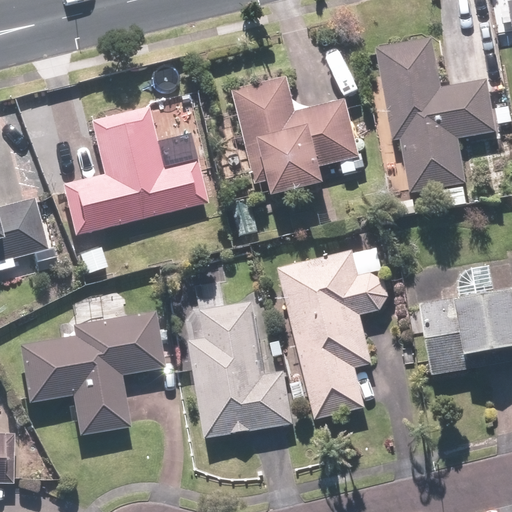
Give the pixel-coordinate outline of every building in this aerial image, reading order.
[(432,43),(378,52),(393,145),(403,143),(411,194),(442,190),(445,208),(470,204),(460,145),(498,139),(489,79),(439,87),(432,43)] [(245,142),(256,189),(272,186),(276,202),(330,190),(328,181),(358,174),(356,162),(362,161),(361,155),(367,154),(363,138),(355,140),(346,99),(297,110),(290,78),(234,91),(240,119),(230,122),(235,144),(245,142)] [(151,109),(90,124),(103,178),(58,189),(72,242),(210,208),(199,163),(166,171),(151,109)] [(273,200),(267,201),(264,190),(224,199),(233,240),(279,230),(273,200)] [(0,266),(49,254),(36,201),(0,209),(0,266)] [(382,271),(377,250),(354,255),(352,251),(278,270),(317,422),(367,409),(357,370),(377,365),(364,317),(380,313),(386,306),(388,299),(384,283),(373,274),(382,271)] [(416,304),(425,376),(485,368),(484,358),(511,353),(511,291),(493,294),(490,265),(457,269),(460,298),(416,304)] [(255,301),(201,308),(205,339),(192,341),(205,441),(293,429),(286,372),(265,375),(255,301)] [(18,347),(29,403),(71,395),(78,437),(131,428),(122,377),(167,369),(157,310),(57,328),(59,339),(18,347)] [(14,435),(0,434),(0,497),(6,497),(6,488),(13,488),(14,435)]
